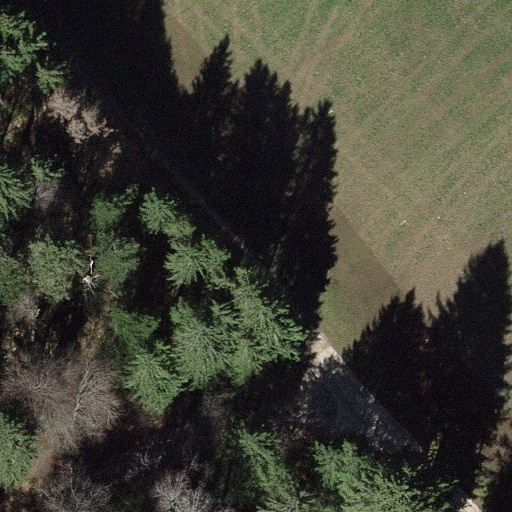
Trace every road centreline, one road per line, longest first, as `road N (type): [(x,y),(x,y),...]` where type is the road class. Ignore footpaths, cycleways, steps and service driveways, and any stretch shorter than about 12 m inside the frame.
road 1 (track): [(2,0),(345,399),(453,511)]
road 2 (track): [(345,399),(162,440),(115,463),(55,511)]
